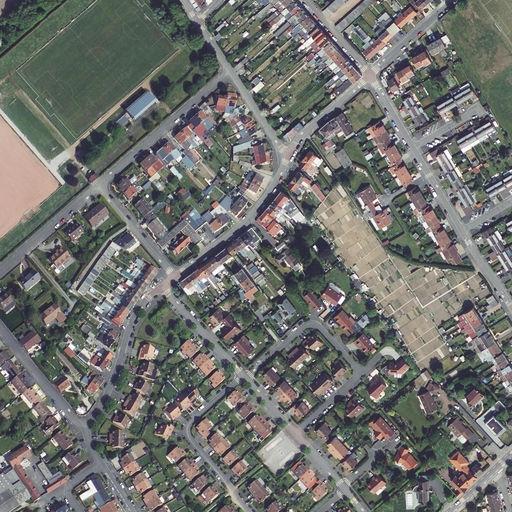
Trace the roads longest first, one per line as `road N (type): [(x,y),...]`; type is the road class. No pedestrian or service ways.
road 1 (residential): [(243,376),(190,423),(187,435),(247,511)]
road 2 (residential): [(98,185),(230,71)]
road 3 (residential): [(173,276),(251,213),(287,156)]
road 4 (residential): [(85,424),(106,393),(134,315),(160,286)]
road 5 (residential): [(361,372),(309,324),(246,379)]
road 6 (residential): [(0,272),(98,185)]
road 7 (residential): [(85,424),(0,328)]
road 8 (residential): [(160,286),(243,376)]
